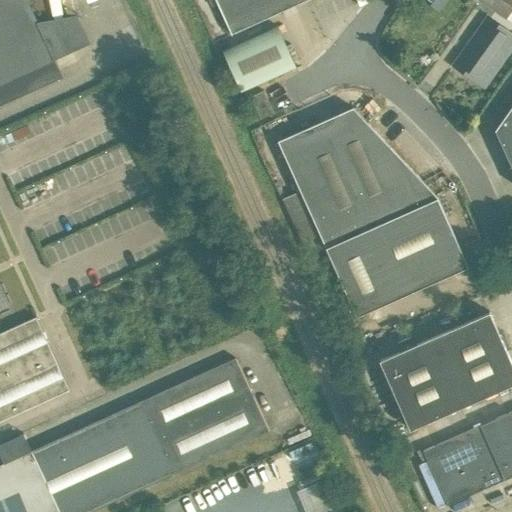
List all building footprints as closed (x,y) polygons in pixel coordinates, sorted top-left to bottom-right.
[(0,0),(0,106),(62,78),(27,0),(0,0)] [(216,0),(231,34),(306,0),(216,0)] [(511,14),(511,0),(481,0),(509,20),(511,14)] [(479,29),(453,65),(476,80),(499,46),(504,49),(511,37),(511,34),(489,19),(481,30),(479,29)] [(296,66),(278,26),(223,51),(241,91),(296,66)] [(263,90),(250,96),(261,119),(274,113),(263,90)] [(511,106),(495,130),(511,165),(511,106)] [(307,254),(325,246),(357,316),(469,266),(438,198),(353,107),(278,141),(301,190),(282,199),(307,254)] [(48,166),(53,182),(73,176),(69,160),(48,166)] [(490,312),(472,320),(478,333),(496,325),(490,312)] [(0,421),(69,389),(47,342),(43,331),(36,316),(0,332),(0,421)] [(67,326),(86,368),(149,339),(141,322),(138,323),(135,316),(120,323),(122,327),(97,338),(87,317),(67,326)] [(363,340),(382,332),(377,319),(357,327),(363,340)] [(478,333),(472,320),(435,336),(466,406),(511,385),(511,361),(496,325),(478,333)] [(466,406),(435,336),(380,361),(411,430),(466,406)] [(235,358),(141,400),(174,474),(269,431),(235,358)] [(0,511),(89,511),(174,474),(141,400),(0,465),(0,511)] [(511,476),(511,411),(424,450),(448,505),(511,476)]
